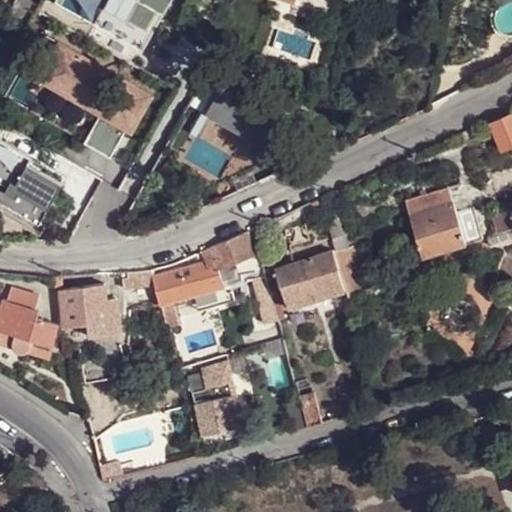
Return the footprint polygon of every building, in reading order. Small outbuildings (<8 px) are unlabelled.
[(133,0),(104,0),(100,8),(123,20),(133,0)] [(133,0),(123,20),(145,32),(157,11),(161,14),(168,0),(133,0)] [(40,78),(58,44),(44,36),(35,52),(45,58),(35,76),(40,78)] [(149,94),(58,44),(40,78),(35,76),(28,91),(38,97),(31,109),(111,152),(123,129),(131,114),(137,118),(149,94)] [(263,85),(225,64),(210,91),(216,95),(213,101),(207,111),(268,144),(284,115),(287,110),(259,93),(263,85)] [(290,118),(284,115),(268,144),(207,111),(213,101),(207,98),(183,140),(189,143),(206,113),(249,137),(245,144),(269,156),(290,118)] [(111,152),(31,109),(28,114),(108,157),(111,152)] [(137,118),(131,114),(123,129),(129,132),(137,118)] [(492,123),(502,150),(511,145),(511,119),(510,116),(492,123)] [(29,159),(0,142),(0,184),(6,188),(0,197),(0,205),(35,226),(59,184),(34,170),(25,165),(29,159)] [(37,163),(29,159),(25,165),(34,170),(37,163)] [(450,201),(446,188),(422,195),(414,198),(418,211),(450,201)] [(422,257),(465,244),(454,210),(451,201),(450,201),(418,211),(408,214),(422,257)] [(511,226),(511,221),(507,205),(493,209),(500,231),(511,226)] [(470,206),(454,210),(465,244),(480,239),(470,206)] [(344,234),(336,209),(324,213),(331,237),(344,234)] [(252,254),(245,229),(209,246),(212,258),(215,266),(218,266),(252,254)] [(511,234),(511,229),(486,238),(487,241),(511,234)] [(333,250),(340,271),(360,264),(354,245),(347,247),(347,245),(333,250)] [(339,291),(346,289),(340,271),(333,250),(333,249),(275,268),(289,308),(339,291)] [(211,274),(219,271),(218,266),(215,266),(212,258),(205,260),(211,274)] [(223,285),(219,271),(211,274),(205,260),(152,274),(152,276),(158,302),(174,299),(218,286),(223,285)] [(152,274),(150,265),(120,269),(122,276),(122,282),(143,278),(152,276),(152,274)] [(58,274),(49,275),(49,285),(57,289),(63,326),(88,323),(88,329),(116,326),(112,300),(103,302),(100,285),(59,289),(58,274)] [(152,276),(143,278),(155,320),(163,318),(158,302),(152,276)] [(260,313),(274,310),(264,277),(250,280),(260,313)] [(13,293),(12,302),(30,307),(33,297),(13,293)] [(165,325),(180,322),(174,299),(158,302),(163,318),(165,325)] [(12,302),(3,300),(0,308),(0,330),(15,335),(31,339),(51,344),(56,323),(36,317),(38,309),(30,307),(12,302)] [(0,343),(13,347),(13,339),(15,335),(0,330),(0,343)] [(15,335),(13,339),(13,347),(15,350),(18,352),(20,352),(26,351),(26,350),(28,348),(28,347),(29,345),(31,339),(15,335)] [(31,339),(29,345),(28,347),(28,348),(26,350),(26,351),(47,357),(51,344),(31,339)] [(217,384),(231,382),(229,376),(215,378),(217,384)] [(231,382),(235,397),(248,392),(245,378),(231,382)] [(192,392),(194,402),(210,398),(230,393),(232,397),(235,397),(231,382),(217,384),(192,392)] [(230,393),(210,398),(219,430),(238,425),(232,397),(230,393)] [(203,434),(219,430),(210,398),(194,402),(203,434)] [(310,426),(325,422),(318,398),(304,403),(310,426)] [(296,430),(307,427),(304,419),(293,421),(296,430)] [(219,430),(203,434),(207,445),(240,437),(238,425),(219,430)]
